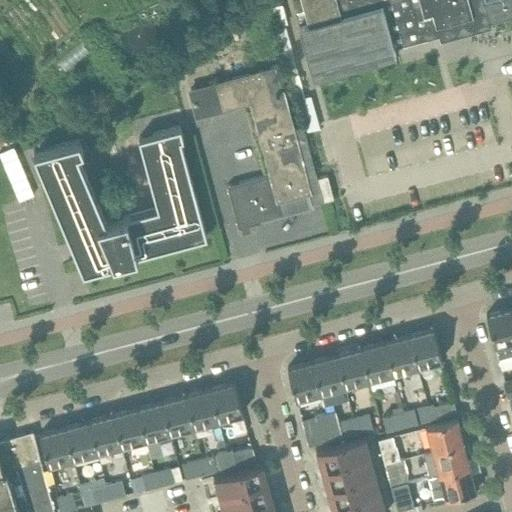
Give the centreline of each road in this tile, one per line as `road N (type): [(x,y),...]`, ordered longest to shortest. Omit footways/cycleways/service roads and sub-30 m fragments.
road 1 (tertiary): [(39,370),(511,244)]
road 2 (residential): [(8,417),(260,351)]
road 3 (residential): [(260,351),(459,298)]
road 4 (residential): [(459,298),(511,489)]
road 5 (residential): [(304,511),(260,351)]
